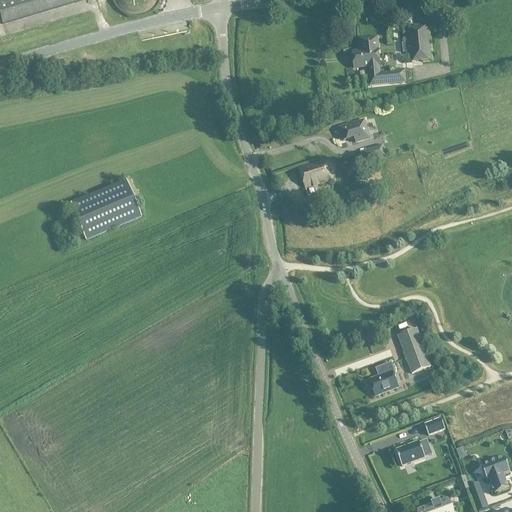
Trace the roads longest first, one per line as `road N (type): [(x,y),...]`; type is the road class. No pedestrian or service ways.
road 1 (unclassified): [(281,269),(226,78),(226,5)]
road 2 (unclassified): [(383,511),(281,269)]
road 3 (unclassified): [(255,511),(262,301),(281,269)]
road 4 (unclassified): [(0,65),(226,5)]
